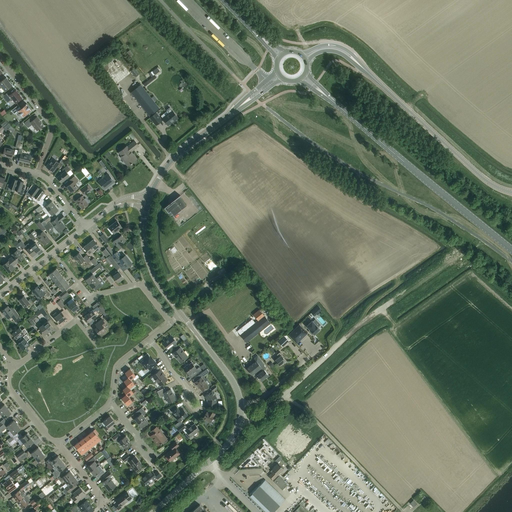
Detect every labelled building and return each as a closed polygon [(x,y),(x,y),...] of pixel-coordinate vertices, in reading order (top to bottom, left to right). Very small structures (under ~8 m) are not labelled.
[(125,74),(132,69),(121,55),(115,59),(125,74)] [(135,77),(139,74),(134,68),(130,71),(135,77)] [(145,86),(157,77),(155,74),(143,84),(145,86)] [(9,81),(6,77),(0,81),(0,87),(1,87),(5,91),(12,85),(12,84),(12,83),(11,81),(10,81),(9,81)] [(149,116),(159,108),(141,84),(131,92),(149,116)] [(22,98),(16,90),(11,94),(9,91),(2,96),(7,102),(12,99),(15,103),(22,98)] [(32,110),(26,103),(23,106),(23,107),(21,108),(21,107),(20,108),(18,105),(11,110),(14,114),(14,113),(18,111),(23,117),(26,114),(28,112),(28,113),(32,110)] [(168,113),(162,118),(165,121),(168,125),(172,122),(174,121),(178,118),(175,114),(172,110),(170,107),(169,107),(166,110),(168,113)] [(156,125),(162,120),(155,112),(149,117),(156,125)] [(41,122),(37,116),(32,120),(30,118),(24,122),(28,127),(32,124),(37,130),(43,125),(41,122)] [(131,151),(138,145),(134,141),(127,147),(126,146),(119,152),(129,164),(127,165),(127,166),(131,163),(131,164),(132,163),(132,162),(136,159),(131,151)] [(12,157),(13,152),(14,149),(5,147),(4,150),(3,155),(12,157)] [(30,160),(31,159),(30,159),(31,156),(21,154),(22,149),(19,148),(17,155),(20,156),(19,161),(29,163),(30,160)] [(53,158),(46,166),(47,167),(49,168),(49,169),(52,171),(56,167),(59,169),(63,164),(60,162),(59,163),(53,158)] [(61,182),(65,179),(70,176),(67,172),(70,169),(67,165),(62,169),(64,171),(57,177),(61,182)] [(104,189),(114,181),(108,174),(98,181),(104,189)] [(71,192),(75,189),(78,187),(75,182),(77,180),(74,176),(69,180),(71,183),(67,186),(71,192)] [(14,189),(18,180),(13,178),(10,185),(7,184),(6,188),(5,189),(8,190),(9,188),(14,189)] [(22,195),(24,190),(21,189),(23,182),(18,180),(14,189),(20,191),(19,194),(22,195)] [(32,199),(40,188),(35,185),(31,191),(29,189),(25,193),(28,196),(29,196),(32,199)] [(91,188),(88,185),(87,186),(87,185),(81,190),(84,194),(90,190),(90,189),(91,188)] [(40,205),(46,201),(40,197),(45,192),(40,188),(32,199),(37,202),(39,204),(40,205)] [(171,216),(186,204),(179,195),(180,195),(180,194),(164,207),(171,216)] [(88,204),(85,200),(82,196),(75,201),(77,203),(78,203),(82,208),(88,204)] [(43,208),(42,208),(45,213),(48,211),(55,205),(52,201),(48,204),(44,206),(42,208),(43,208)] [(51,215),(54,213),(58,210),(55,205),(48,211),(51,215)] [(50,223),(51,222),(55,228),(58,232),(65,227),(60,221),(65,218),(62,214),(58,218),(57,217),(56,219),(54,217),(51,219),(49,221),(49,222),(50,223)] [(210,224),(217,218),(215,215),(208,221),(210,224)] [(42,230),(45,228),(43,226),(36,218),(34,220),(36,223),(42,230)] [(114,233),(118,230),(121,227),(117,220),(109,227),(114,233)] [(47,231),(48,229),(49,228),(50,227),(52,227),(53,226),(50,223),(49,222),(43,226),(45,228),(47,231)] [(34,230),(31,233),(35,237),(37,236),(41,241),(44,245),(50,240),(47,236),(43,231),(39,234),(34,230)] [(106,243),(109,240),(103,233),(100,236),(106,243)] [(119,249),(120,248),(122,246),(120,244),(125,240),(121,235),(114,240),(117,243),(115,244),(119,249)] [(100,247),(93,239),(90,241),(88,242),(94,250),(97,247),(97,249),(100,247)] [(36,253),(41,249),(35,242),(31,246),(36,253)] [(90,254),(92,253),(91,252),(94,250),(88,242),(86,244),(87,244),(84,246),(90,254)] [(114,253),(108,245),(105,248),(110,254),(111,256),(114,253)] [(32,256),(36,253),(31,246),(27,249),(32,256)] [(106,257),(110,254),(105,248),(102,251),(106,257)] [(18,262),(24,258),(17,249),(11,254),(13,255),(5,261),(6,262),(3,265),(5,268),(9,272),(14,268),(13,265),(17,262),(18,262)] [(121,256),(117,250),(114,253),(111,256),(120,267),(121,268),(124,266),(126,268),(132,263),(125,255),(124,256),(123,254),(121,256)] [(83,257),(79,252),(76,254),(76,253),(71,256),(74,260),(76,259),(79,263),(84,259),(87,263),(89,262),(93,268),(95,266),(90,260),(86,255),(83,257)] [(107,257),(105,259),(106,259),(109,265),(111,263),(116,269),(120,267),(111,256),(110,254),(106,257),(107,257)] [(92,273),(101,266),(99,263),(98,263),(95,266),(93,268),(90,270),(92,273)] [(52,278),(59,272),(56,268),(49,274),(52,278)] [(118,282),(124,278),(118,270),(115,272),(117,273),(113,276),(118,282)] [(56,282),(63,277),(59,272),(52,278),(56,282)] [(89,284),(96,278),(92,274),(85,279),(89,284)] [(111,284),(114,281),(109,275),(106,277),(111,284)] [(59,287),(66,281),(63,277),(56,282),(59,287)] [(102,285),(96,278),(89,284),(92,288),(93,287),(94,289),(97,287),(98,288),(102,285)] [(62,291),(65,289),(69,285),(66,281),(59,287),(62,291)] [(51,294),(46,289),(43,285),(46,289),(43,291),(42,289),(41,290),(40,289),(41,288),(40,287),(40,288),(38,285),(32,290),(38,298),(43,294),(46,298),(51,294)] [(60,299),(63,297),(68,293),(65,290),(60,294),(58,296),(60,299)] [(28,300),(24,295),(21,297),(20,296),(16,299),(20,304),(21,303),(24,306),(28,303),(30,305),(33,303),(30,298),(28,300)] [(79,307),(74,300),(68,305),(67,303),(64,305),(68,310),(71,308),(73,311),(79,307)] [(97,306),(85,316),(89,321),(93,318),(96,315),(95,314),(94,312),(96,310),(97,312),(99,309),(101,311),(103,314),(106,311),(104,309),(101,305),(98,307),(97,306)] [(11,310),(8,306),(2,311),(7,318),(10,315),(14,320),(19,316),(13,308),(11,310)] [(45,317),(48,314),(42,308),(40,310),(45,317)] [(243,326),(237,331),(240,335),(246,342),(270,323),(259,309),(253,314),(258,320),(246,330),(243,326)] [(66,317),(63,313),(61,311),(58,314),(56,312),(52,315),(59,323),(66,317)] [(99,334),(106,329),(103,326),(106,324),(102,319),(99,321),(95,324),(97,327),(95,328),(99,334)] [(309,323),(306,326),(310,329),(309,330),(309,331),(310,333),(311,333),(312,332),(314,334),(319,329),(318,327),(320,325),(315,319),(313,322),(312,320),(309,323)] [(49,331),(53,327),(48,320),(43,324),(49,331)] [(44,334),(49,331),(43,324),(39,327),(44,334)] [(299,324),(291,332),(299,340),(305,334),(300,329),(302,328),(299,324)] [(22,330),(19,327),(16,329),(12,333),(16,338),(21,334),(23,336),(26,334),(27,333),(24,328),(22,330)] [(22,349),(29,344),(27,341),(30,339),(27,335),(26,334),(23,336),(18,340),(20,342),(18,344),(22,349)] [(176,342),(175,341),(175,339),(174,338),(172,338),(171,336),(167,339),(168,340),(166,341),(166,340),(163,343),(167,349),(169,348),(171,351),(177,346),(175,343),(176,342)] [(283,346),(289,340),(284,336),(278,342),(283,346)] [(180,347),(172,353),(175,356),(178,359),(180,362),(187,357),(180,347)] [(278,356),(275,359),(276,361),(279,365),(285,360),(283,358),(285,357),(281,353),(280,352),(277,354),(278,356)] [(151,359),(147,354),(143,357),(144,359),(141,362),(144,366),(146,368),(147,367),(150,370),(153,368),(157,365),(152,358),(151,359)] [(268,375),(265,371),(264,369),(266,368),(264,365),(264,364),(258,355),(254,358),(256,361),(253,363),(247,368),(251,374),(255,372),(261,380),(268,375)] [(196,369),(191,362),(189,364),(188,364),(184,367),(189,374),(188,375),(190,378),(201,370),(199,367),(196,369)] [(130,368),(125,372),(128,377),(130,379),(131,379),(133,383),(135,381),(133,378),(135,376),(133,372),(130,368)] [(198,379),(194,382),(196,385),(197,385),(202,391),(204,389),(205,390),(208,387),(207,387),(208,386),(203,380),(205,378),(203,376),(209,371),(207,368),(201,373),(196,377),(198,379)] [(157,387),(160,385),(163,382),(167,379),(164,376),(165,375),(160,369),(152,375),(156,381),(154,382),(154,384),(157,387)] [(130,379),(128,377),(124,381),(127,385),(129,388),(134,384),(133,383),(131,379),(130,379)] [(148,378),(141,383),(144,387),(151,381),(148,378)] [(129,388),(127,385),(123,389),(126,394),(128,396),(133,392),(132,391),(129,388)] [(166,391),(164,387),(157,391),(159,395),(161,394),(163,396),(164,395),(168,403),(176,399),(174,395),(173,395),(170,389),(166,391)] [(215,405),(216,397),(211,391),(205,396),(207,399),(206,400),(207,401),(207,404),(210,405),(210,406),(212,406),(212,405),(215,405)] [(126,394),(122,398),(127,405),(127,404),(129,407),(134,404),(132,402),(132,401),(131,400),(128,396),(126,394)] [(138,423),(145,417),(143,415),(146,413),(141,407),(134,413),(137,416),(134,418),(138,423)] [(180,411),(179,410),(176,407),(171,411),(175,415),(174,416),(179,422),(187,415),(183,409),(180,411)] [(4,418),(7,416),(11,413),(7,408),(1,414),(4,418)] [(215,413),(209,410),(207,413),(206,412),(203,418),(209,422),(213,416),(215,413)] [(106,419),(103,421),(106,424),(106,425),(107,426),(105,427),(108,432),(112,428),(114,427),(112,425),(115,422),(110,416),(106,418),(105,419),(106,419)] [(141,427),(145,424),(148,422),(145,417),(138,423),(141,427)] [(10,430),(17,425),(16,424),(17,423),(16,421),(15,422),(13,420),(9,423),(6,426),(10,430)] [(186,429),(184,427),(186,426),(183,423),(177,428),(179,431),(182,429),(186,433),(187,432),(190,436),(193,434),(194,435),(195,435),(197,434),(197,432),(196,432),(199,429),(194,423),(189,427),(189,426),(186,429)] [(13,434),(16,432),(20,429),(17,425),(10,430),(13,434)] [(165,440),(167,438),(157,426),(150,431),(153,434),(150,436),(153,439),(154,438),(158,444),(157,445),(158,445),(160,443),(161,444),(162,443),(161,442),(162,442),(164,444),(166,442),(165,440)] [(81,455),(85,451),(101,440),(97,435),(98,434),(95,429),(74,445),(81,455)] [(23,443),(30,437),(27,433),(23,436),(20,438),(23,443)] [(114,436),(113,437),(115,440),(117,439),(123,447),(125,449),(130,445),(128,443),(130,442),(125,436),(121,439),(119,437),(120,436),(118,433),(114,436)] [(323,435),(314,443),(318,446),(326,438),(323,435)] [(7,444),(9,442),(14,438),(12,436),(5,441),(7,444)] [(27,447),(30,445),(34,442),(30,437),(23,443),(27,447)] [(170,461),(180,453),(175,448),(179,445),(175,441),(170,446),(172,449),(165,455),(170,461)] [(34,457),(41,452),(38,447),(34,450),(31,453),(34,457)] [(18,458),(25,453),(23,450),(16,456),(18,458)] [(36,467),(38,465),(43,461),(42,458),(45,456),(41,452),(34,457),(36,459),(32,462),(36,467)] [(20,461),(27,456),(25,453),(18,458),(20,461)] [(131,459),(128,454),(122,458),(125,461),(127,460),(135,470),(142,465),(135,456),(131,459)] [(62,461),(58,455),(52,460),(50,457),(45,461),(47,464),(49,463),(53,468),(62,461)] [(93,457),(87,462),(89,464),(87,466),(91,471),(100,464),(100,463),(99,462),(96,464),(94,461),(96,460),(93,457)] [(270,457),(264,462),(269,469),(275,464),(270,457)] [(54,478),(62,472),(60,470),(66,466),(62,461),(53,468),(55,470),(52,472),(54,475),(52,476),(54,478)] [(272,472),(268,476),(272,480),(273,479),(274,480),(279,475),(278,474),(283,468),(278,463),(272,469),(270,471),(272,472)] [(100,464),(91,471),(94,475),(95,474),(98,477),(105,472),(104,471),(102,469),(101,466),(102,465),(100,464)] [(73,470),(80,479),(83,477),(76,467),(73,470)] [(17,469),(9,474),(12,478),(19,473),(19,472),(17,469)] [(154,473),(151,470),(141,478),(147,485),(156,477),(157,479),(161,476),(157,470),(154,473)] [(62,472),(57,477),(59,479),(61,482),(64,479),(66,482),(74,476),(70,471),(65,474),(63,472),(62,472)] [(109,491),(116,485),(109,477),(112,475),(109,471),(105,474),(102,477),(104,480),(102,482),(109,491)] [(282,490),(288,484),(279,475),(274,480),(273,481),(282,490)] [(74,476),(66,482),(68,485),(64,488),(64,489),(63,490),(66,495),(69,492),(71,491),(75,487),(73,485),(78,481),(74,476)] [(14,484),(10,478),(4,483),(7,488),(7,489),(9,492),(19,485),(17,482),(14,484)] [(285,498),(265,479),(259,486),(259,485),(252,493),(253,493),(250,496),(266,511),(271,511),(272,511),(271,511),(272,511),(279,505),(279,504),(285,498)] [(30,483),(27,480),(19,486),(21,490),(30,483)] [(77,502),(80,500),(84,496),(82,494),(84,493),(79,487),(73,492),(75,495),(72,497),(77,502)] [(17,501),(26,495),(23,491),(21,493),(19,490),(13,495),(17,501)] [(118,510),(121,507),(120,506),(131,498),(126,491),(115,500),(117,502),(114,504),(118,510)] [(30,500),(26,495),(17,501),(22,508),(26,505),(29,503),(28,502),(30,500)] [(91,507),(89,504),(86,500),(78,506),(83,511),(90,511),(94,509),(91,506),(91,507)]
